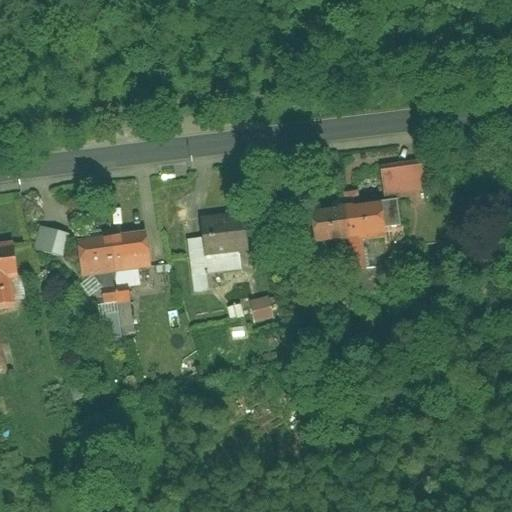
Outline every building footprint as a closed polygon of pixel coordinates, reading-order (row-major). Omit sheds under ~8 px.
[(377,160),(381,195),(424,190),(420,155),(377,160)] [(295,219),(292,191),(279,192),(282,220),(295,219)] [(311,214),(315,248),(336,246),(339,275),(353,273),(375,270),(377,270),(373,243),(385,241),(384,232),(401,230),(397,203),(311,214)] [(205,290),(202,274),(238,268),(236,253),(248,252),(244,216),(197,221),(200,239),(185,241),(192,292),(205,290)] [(68,235),(37,227),(31,250),(62,258),(68,235)] [(145,230),(75,241),(80,277),(150,266),(145,230)] [(11,243),(0,244),(0,302),(13,301),(9,277),(16,277),(11,243)] [(375,270),(353,273),(356,296),(378,293),(375,270)] [(132,331),(126,290),(100,294),(105,335),(132,331)] [(266,299),(247,304),(251,321),(270,316),(266,299)]
